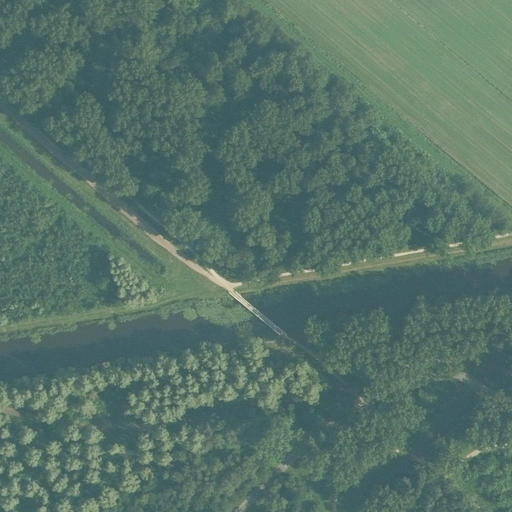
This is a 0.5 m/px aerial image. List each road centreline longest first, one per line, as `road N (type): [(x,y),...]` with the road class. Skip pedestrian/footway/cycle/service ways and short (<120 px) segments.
road 1 (unknown): [(0,407),(110,428),(337,398),(459,358),(511,321)]
road 2 (unknown): [(215,277),(0,100)]
